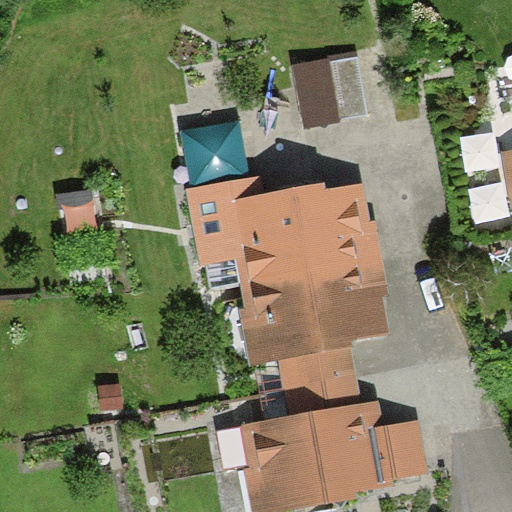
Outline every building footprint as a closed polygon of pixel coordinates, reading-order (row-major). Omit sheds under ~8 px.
[(300,56),(307,117),(370,110),(363,49),(300,56)] [(511,162),(501,164),(511,225),(511,162)] [(383,267),(369,190),(265,208),(261,188),(191,200),(205,276),(233,270),(238,294),(383,267)] [(397,345),(383,267),(238,294),(253,379),(283,373),(293,430),(363,417),(352,353),(397,345)] [(239,440),(252,511),(325,511),(435,493),(424,430),(385,437),(381,414),(363,417),(293,430),(239,440)]
